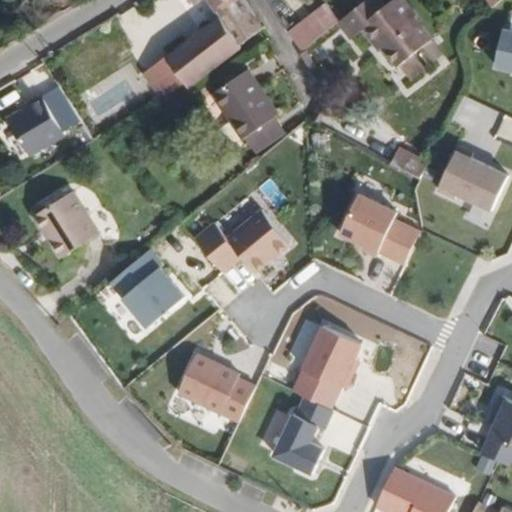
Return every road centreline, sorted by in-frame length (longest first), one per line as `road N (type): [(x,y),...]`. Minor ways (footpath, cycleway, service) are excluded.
road 1 (residential): [(0,280),(86,412),(151,471),(235,511)]
road 2 (residential): [(462,341),(323,277),(259,324)]
road 3 (residential): [(349,511),(387,434),(430,408),(462,341)]
road 4 (residential): [(0,71),(120,0)]
